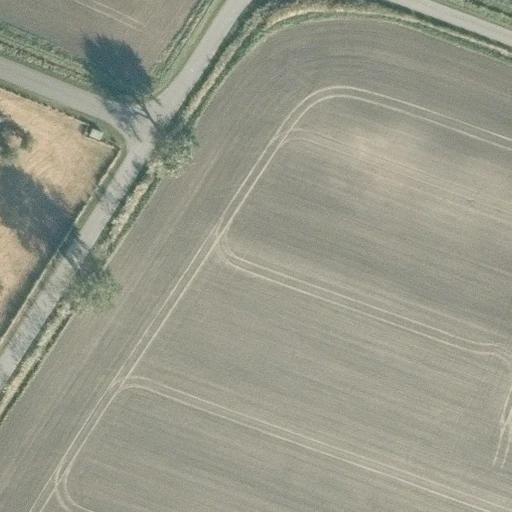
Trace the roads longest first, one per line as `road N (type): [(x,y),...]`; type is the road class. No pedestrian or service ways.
road 1 (unclassified): [(156,126),(0,383)]
road 2 (unclassified): [(156,126),(0,65)]
road 3 (unclassified): [(244,0),(156,126)]
road 4 (unclassified): [(511,43),(393,0)]
